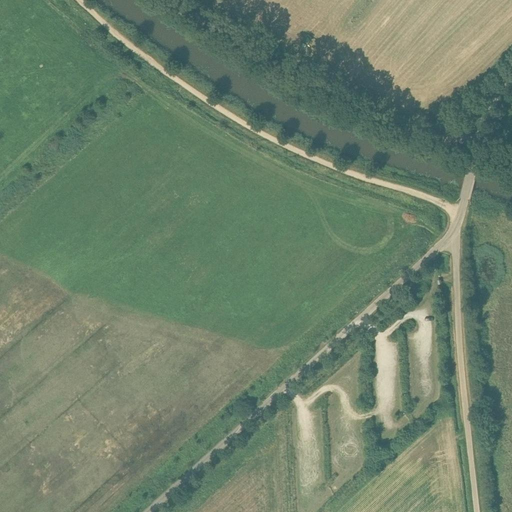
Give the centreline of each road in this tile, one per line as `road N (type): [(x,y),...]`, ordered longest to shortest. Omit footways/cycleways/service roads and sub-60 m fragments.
road 1 (track): [(458,216),(234,118),(77,0)]
road 2 (unclassified): [(148,511),(454,231)]
road 3 (unclassified): [(479,140),(427,138),(387,122),(159,0)]
road 4 (unclassified): [(474,511),(454,231)]
